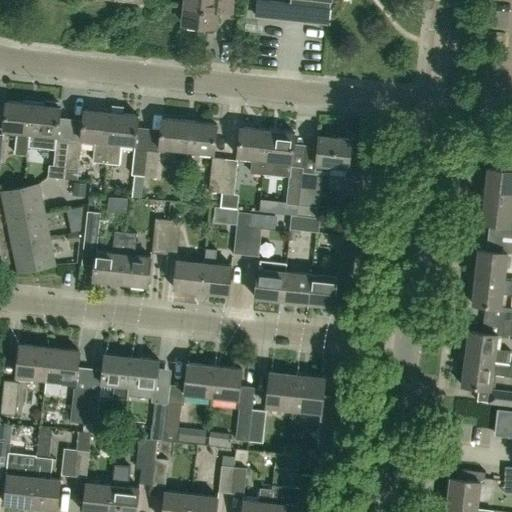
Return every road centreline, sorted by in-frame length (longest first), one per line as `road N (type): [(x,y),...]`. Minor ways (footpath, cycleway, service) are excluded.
road 1 (residential): [(436,105),(0,56)]
road 2 (residential): [(406,344),(0,300)]
road 3 (residential): [(406,344),(436,105)]
